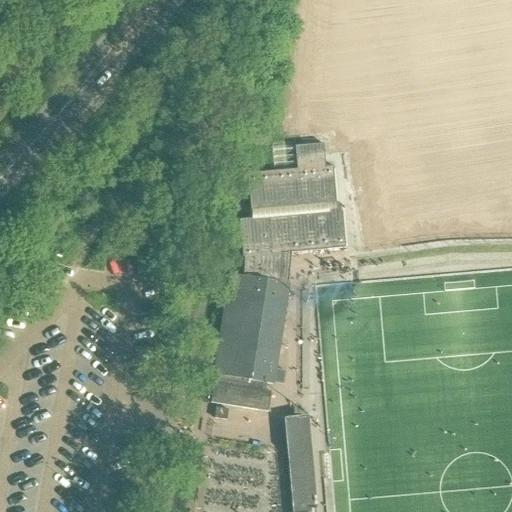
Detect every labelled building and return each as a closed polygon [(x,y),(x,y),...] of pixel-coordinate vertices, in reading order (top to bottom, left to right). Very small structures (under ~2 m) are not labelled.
[(281,256),(344,250),(340,213),(337,213),(336,205),(333,168),(325,169),(323,146),(295,148),(297,172),(247,176),(251,221),(239,222),(242,259),(244,259),(243,278),(230,277),(214,377),(217,378),(216,385),(213,385),(210,405),(267,414),(271,394),(261,392),(262,385),(272,386),(272,385),(274,371),(288,285),(280,284),(283,270),(281,256)] [(274,371),(272,385),(282,386),(284,372),(274,371)] [(215,410),(214,420),(226,422),(227,412),(215,410)] [(315,511),(307,415),(283,418),(291,511),(315,511)] [(274,511),(267,442),(232,444),(239,511),(274,511)]
